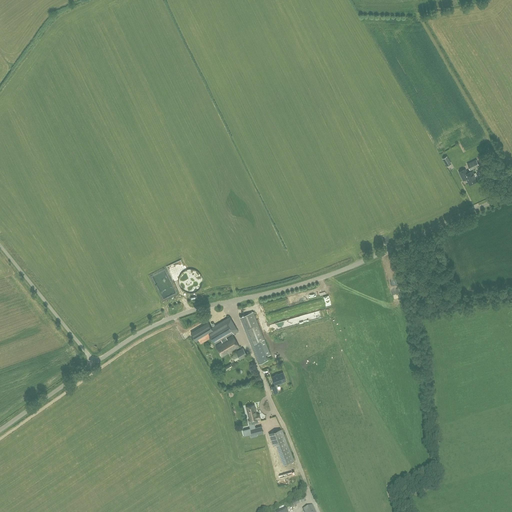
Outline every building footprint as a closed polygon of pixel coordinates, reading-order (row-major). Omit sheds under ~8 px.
[(471,170),(480,166),(477,160),(475,161),(468,164),(471,170)] [(468,173),(465,169),(459,172),(463,181),(466,179),(469,185),(477,181),(472,171),(468,173)] [(287,310),(289,317),(296,314),(293,308),(287,310)] [(259,364),(269,360),(261,341),(265,340),(253,312),(240,317),(259,364)] [(234,334),(235,334),(239,331),(230,317),(201,334),(203,338),(205,337),(207,339),(209,337),(210,336),(215,344),(221,340),(222,342),(215,346),(222,357),(239,347),(233,336),(227,339),(226,337),(233,333),(234,334)] [(240,360),(247,355),(243,349),(237,352),(237,353),(232,356),(235,361),(240,359),(240,360)] [(275,384),(285,381),(282,373),(273,377),(275,384)] [(260,414),(258,415),(257,415),(254,405),(246,407),(250,421),(251,421),(252,429),(251,429),(253,439),(245,441),(254,479),(274,474),(265,436),(263,436),(261,427),(255,428),(254,423),(258,422),(258,419),(261,418),(260,414)] [(294,461),(282,429),(269,434),(273,446),(277,445),(285,465),(294,461)]
